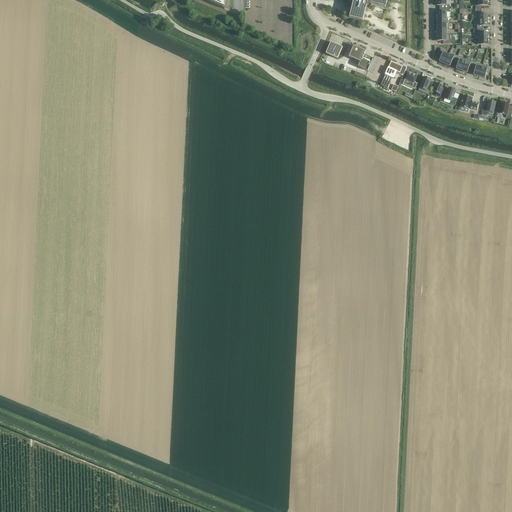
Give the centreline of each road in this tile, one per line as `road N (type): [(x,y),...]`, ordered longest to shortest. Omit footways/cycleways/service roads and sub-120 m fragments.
road 1 (unclassified): [(300,89),(346,99),(451,145),(511,157)]
road 2 (unclassified): [(119,0),(148,15),(162,12),(300,89)]
